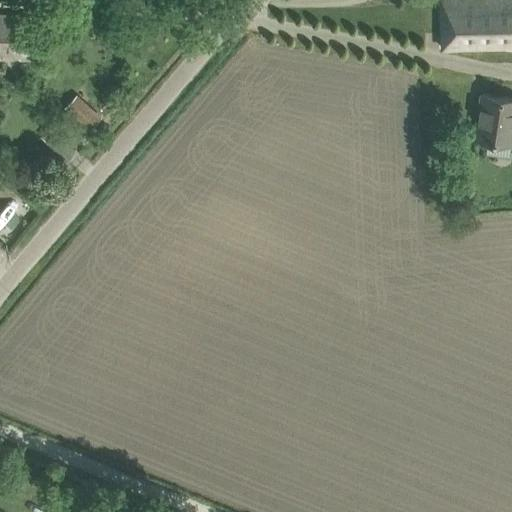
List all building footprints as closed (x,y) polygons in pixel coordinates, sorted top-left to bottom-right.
[(511,0),(445,0),(445,46),(505,46),(505,39),(511,38),(511,0)] [(0,55),(28,56),(33,56),(33,49),(28,49),(29,12),(0,11),(0,55)] [(78,93),(66,106),(91,129),(102,116),(78,93)] [(478,119),(475,137),(511,142),(511,97),(482,93),(480,107),(484,107),(482,120),(478,119)] [(47,140),(66,159),(77,148),(58,129),(47,140)]
